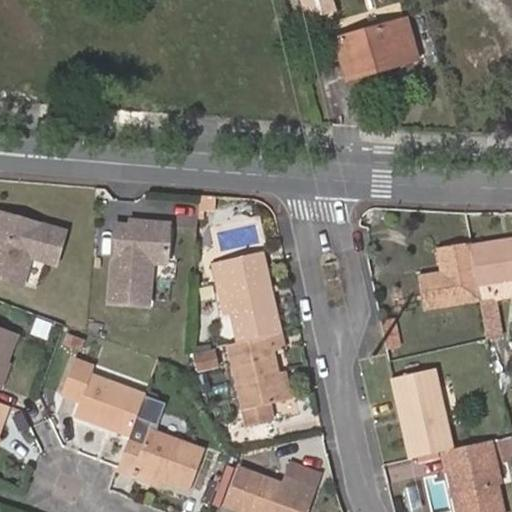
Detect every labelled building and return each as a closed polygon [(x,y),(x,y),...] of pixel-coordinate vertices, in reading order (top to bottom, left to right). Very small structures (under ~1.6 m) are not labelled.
[(331,0),(300,0),(306,19),(335,11),(331,0)] [(409,19),(336,39),(346,78),(420,58),(409,19)] [(213,204),(198,203),(197,215),(212,216),(213,204)] [(0,212),(0,277),(20,284),(29,257),(54,264),(64,233),(0,212)] [(130,233),(114,231),(107,309),(146,313),(148,286),(150,269),(164,270),(167,237),(148,235),(149,230),(130,228),(130,233)] [(511,232),(458,249),(470,286),(511,273),(511,232)] [(419,318),(474,300),(470,286),(458,249),(456,243),(432,251),(439,275),(430,278),(409,284),(419,318)] [(439,275),(432,251),(422,254),(430,278),(439,275)] [(269,258),(264,259),(267,276),(272,275),(269,258)] [(230,282),(240,344),(284,336),(272,275),(267,276),(264,259),(220,267),(224,284),(230,282)] [(173,289),(175,271),(164,270),(150,269),(148,286),(173,289)] [(511,273),(470,286),(474,300),(511,289),(511,273)] [(384,342),(399,338),(393,317),(378,321),(384,342)] [(46,337),(50,323),(37,318),(32,332),(46,337)] [(0,371),(13,334),(0,329),(0,371)] [(65,331),(60,345),(79,352),(84,338),(65,331)] [(240,344),(232,345),(243,410),(273,404),(283,402),(280,380),(275,354),(287,350),(284,336),(240,344)] [(195,372),(218,367),(213,347),(191,352),(195,372)] [(393,374),(408,455),(444,448),(450,447),(433,366),(393,374)] [(78,409),(87,383),(89,376),(71,369),(59,402),(78,409)] [(280,380),(283,402),(290,401),(286,379),(280,380)] [(128,436),(141,402),(87,383),(78,409),(73,423),(104,434),(106,428),(128,436)] [(125,446),(141,451),(146,436),(148,431),(154,433),(162,410),(141,402),(128,436),(126,442),(125,446)] [(273,404),(243,410),(246,425),(276,419),(273,404)] [(126,442),(128,436),(106,428),(104,434),(126,442)] [(141,451),(125,446),(116,471),(114,477),(131,482),(133,478),(159,487),(186,497),(201,455),(146,436),(141,451)] [(502,511),(488,440),(450,447),(444,448),(456,511),(502,511)] [(291,466),(285,481),(313,493),(319,477),(291,466)] [(294,511),(297,504),(307,508),(313,493),(285,481),(282,489),(238,473),(225,508),(235,511),(294,511)] [(157,492),(159,487),(133,478),(131,482),(157,492)] [(444,482),(426,485),(430,511),(442,511),(449,511),(444,482)]
